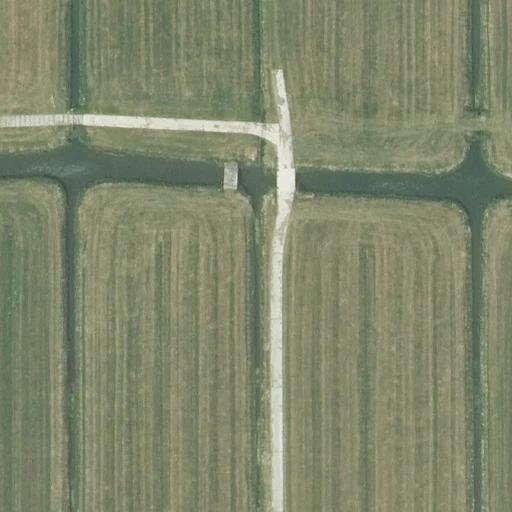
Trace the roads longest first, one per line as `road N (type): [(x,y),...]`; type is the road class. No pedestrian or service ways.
road 1 (track): [(274,511),(274,250),(285,139),(277,72)]
road 2 (track): [(285,139),(253,130),(0,123)]
